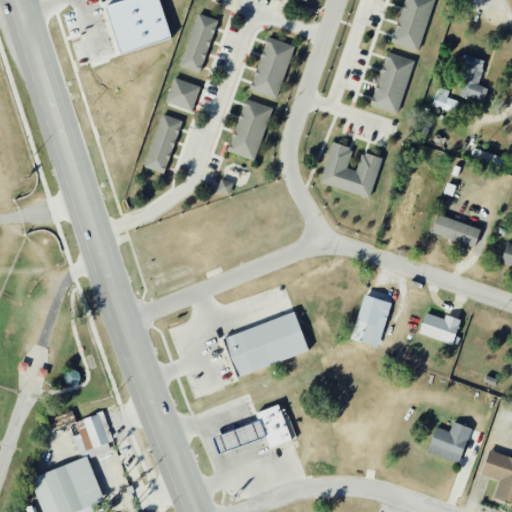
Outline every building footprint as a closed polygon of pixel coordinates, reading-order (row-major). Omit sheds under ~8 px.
[(170,39),(159,0),(123,0),(105,5),(119,54),(170,39)] [(432,0),(402,0),(392,44),(421,51),(432,0)] [(217,20),(197,14),(180,67),(200,73),(217,20)] [(277,99),(294,46),(266,37),(249,90),(277,99)] [(397,114),(414,61),(386,52),(370,106),(397,114)] [(484,61),(468,56),(457,94),(483,102),(487,88),(477,85),(484,61)] [(200,87),(173,78),(165,102),(192,111),(200,87)] [(458,101),(447,98),(449,91),(437,87),(431,107),(455,114),(458,101)] [(255,161),(271,108),(244,99),(228,153),(255,161)] [(144,167),(164,174),(181,121),(161,114),(144,167)] [(381,159),(361,153),(356,171),(347,169),(352,149),(331,143),(320,184),(370,198),(381,159)] [(497,163),(499,156),(473,150),(471,157),(497,163)] [(411,216),(423,176),(413,173),(402,214),(411,216)] [(229,195),(233,183),(220,179),(217,192),(229,195)] [(480,229),(436,214),(430,233),(473,247),(480,229)] [(511,244),(507,242),(499,264),(511,268),(511,244)] [(379,347),(389,301),(362,295),(351,340),(379,347)] [(444,319),(425,312),(418,333),(452,344),(460,319),(445,315),(444,319)] [(223,335),(235,375),(307,354),(296,314),(223,335)] [(258,421),(212,436),(218,453),(265,437),(269,448),(291,441),(278,404),(255,412),(258,421)] [(52,429),(75,422),(72,411),(48,418),(52,429)] [(88,458),(111,450),(103,427),(107,426),(102,412),(75,421),(79,433),(72,436),(79,454),(86,452),(88,458)] [(458,464),(471,428),(453,422),(449,432),(435,427),(426,452),(458,464)] [(511,457),(488,450),(481,474),(499,480),(493,498),(511,504),(511,457)] [(41,511),(93,511),(92,508),(103,504),(88,457),(30,476),(41,511)]
